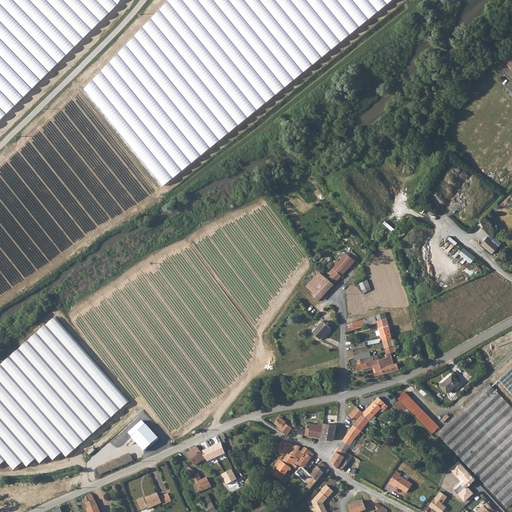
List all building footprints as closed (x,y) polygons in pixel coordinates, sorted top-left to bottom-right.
[(123,0),(0,0),(0,121),(121,5),(123,0)] [(394,0),(169,0),(169,1),(86,89),(165,186),(394,0)] [(488,236),(482,242),(493,253),(499,247),(488,236)] [(472,263),(477,257),(465,248),(460,254),(472,263)] [(334,284),(358,257),(352,252),(349,256),(346,254),(336,265),(334,270),(336,272),(330,277),(327,279),(314,292),(313,293),(319,299),(334,284)] [(314,292),(327,279),(321,272),(308,285),(314,292)] [(363,288),(370,285),(367,279),(360,282),(363,288)] [(365,322),(366,326),(378,322),(376,315),(367,318),(368,321),(365,322)] [(130,402),(57,318),(0,366),(0,466),(6,461),(14,471),(23,463),(27,468),(37,459),(41,464),(50,457),(53,461),(63,453),(67,457),(130,402)] [(391,336),(388,325),(387,318),(379,320),(379,321),(383,338),(391,336)] [(323,320),(313,330),(321,338),(331,327),(323,320)] [(348,326),(350,332),(366,326),(365,322),(364,320),(348,326)] [(312,335),(304,329),(298,336),(305,342),(312,335)] [(395,351),(391,336),(383,338),(387,354),(391,353),(393,352),(393,351),(395,351)] [(387,357),(380,359),(383,374),(399,369),(397,363),(395,365),(391,353),(387,354),(387,357)] [(377,376),(383,374),(380,359),(366,362),(365,358),(357,359),(360,370),(373,366),(377,376)] [(511,365),(499,378),(511,392),(511,365)] [(453,373),(440,384),(446,392),(459,381),(453,373)] [(508,508),(511,503),(511,402),(490,380),(436,432),(508,508)] [(438,425),(404,390),(397,397),(430,432),(438,425)] [(374,415),(381,408),(380,407),(384,403),(379,397),(363,413),(362,415),(368,421),(374,415)] [(368,421),(362,415),(363,413),(356,407),(348,415),(355,422),(353,424),(361,431),(368,421)] [(281,428),(280,430),(288,435),(292,427),(289,425),(289,424),(286,421),(286,422),(281,419),(283,416),(280,414),(279,414),(277,416),(279,418),(275,424),(281,428)] [(136,432),(133,435),(146,449),(158,438),(141,420),(133,428),(136,432)] [(305,435),(318,437),(332,440),(334,439),(337,426),(324,424),(323,425),(311,424),(310,427),(307,427),(305,435)] [(343,469),(349,461),(345,458),(347,456),(344,454),(355,438),(358,440),(363,433),(361,431),(353,424),(348,432),(332,459),(338,467),(339,466),(343,469)] [(143,451),(146,449),(133,435),(131,437),(143,451)] [(209,445),(200,451),(205,459),(223,446),(219,440),(220,440),(218,435),(207,440),(209,445)] [(292,444),(278,440),(277,441),(276,445),(279,447),(277,450),(283,454),(286,449),(287,450),(292,444)] [(299,449),(301,446),(294,444),(273,477),(280,483),(293,465),(295,469),(297,467),(299,469),(302,467),(297,463),(300,460),(294,455),(299,449)] [(305,455),(304,454),(301,451),(305,447),(301,446),(299,449),(294,455),(300,460),(302,456),(304,457),(305,455)] [(196,465),(205,459),(200,451),(197,447),(191,451),(189,449),(185,451),(196,465)] [(302,467),(303,468),(314,454),(305,447),(301,451),(304,454),(305,455),(304,457),(302,456),(300,460),(297,463),(302,467)] [(130,454),(97,469),(100,475),(132,461),(130,454)] [(317,482),(325,472),(328,468),(322,462),(315,469),(311,466),(307,471),(317,482)] [(190,468),(187,470),(195,485),(196,485),(200,493),(211,487),(207,478),(202,480),(198,474),(197,475),(195,471),(193,472),(192,470),(191,470),(190,468)] [(221,477),(218,478),(220,481),(225,476),(220,468),(217,470),(217,471),(221,477)] [(402,473),(397,470),(389,481),(393,485),(394,483),(406,492),(412,483),(401,474),(402,473)] [(230,492),(237,488),(234,479),(227,483),(230,492)] [(430,506),(438,511),(443,511),(447,507),(443,504),(449,497),(441,491),(430,506)] [(312,502),(316,511),(327,511),(323,503),(328,499),(321,492),(312,502)] [(144,500),(143,498),(138,500),(142,510),(147,508),(148,509),(161,503),(162,504),(170,501),(167,493),(158,497),(157,493),(146,498),(146,499),(144,500)] [(89,502),(95,500),(93,495),(91,494),(86,496),(89,502)] [(200,499),(206,511),(216,511),(207,494),(200,499)] [(89,502),(86,496),(82,497),(88,511),(100,511),(95,500),(89,502)] [(363,511),(363,510),(366,510),(363,500),(349,505),(352,511),(363,511)] [(387,511),(378,503),(375,506),(379,510),(377,511),(387,511)] [(485,505),(477,511),(492,511),(495,510),(488,503),(486,506),(485,505)]
